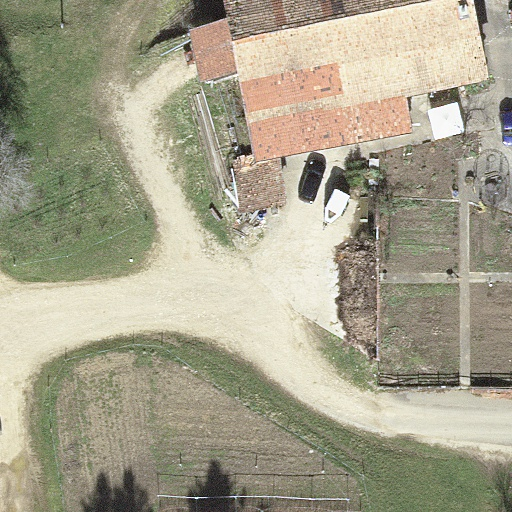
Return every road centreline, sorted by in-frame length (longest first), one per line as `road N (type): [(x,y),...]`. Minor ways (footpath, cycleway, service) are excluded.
road 1 (track): [(0,329),(202,302),(335,408),(438,428),(511,427)]
road 2 (track): [(124,312),(116,124)]
road 3 (track): [(0,484),(0,342)]
